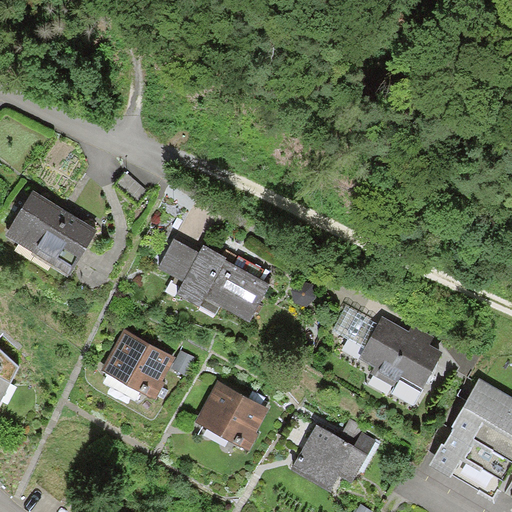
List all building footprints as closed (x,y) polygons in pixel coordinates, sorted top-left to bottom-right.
[(144,194),(120,175),(110,187),(134,206),(144,194)] [(87,231),(24,197),(3,235),(66,270),(87,231)] [(192,261),(167,248),(156,269),(183,284),(175,298),(203,312),(209,301),(244,320),(262,288),(196,253),(192,261)] [(403,338),(374,324),(356,361),(369,367),(367,372),(388,383),(391,377),(413,388),(431,352),(421,347),(424,340),(406,331),(403,338)] [(171,364),(117,336),(100,368),(153,397),(168,369),(171,364)] [(0,395),(16,365),(0,350),(0,395)] [(171,364),(168,369),(182,376),(190,361),(176,354),(171,364)] [(511,473),(511,396),(479,378),(429,465),(496,501),(511,473)] [(261,413),(214,388),(194,425),(242,450),(261,413)] [(347,483),(360,457),(348,450),(312,432),(291,474),(322,489),(329,474),(347,483)] [(356,435),(348,450),(360,457),(368,441),(356,435)]
